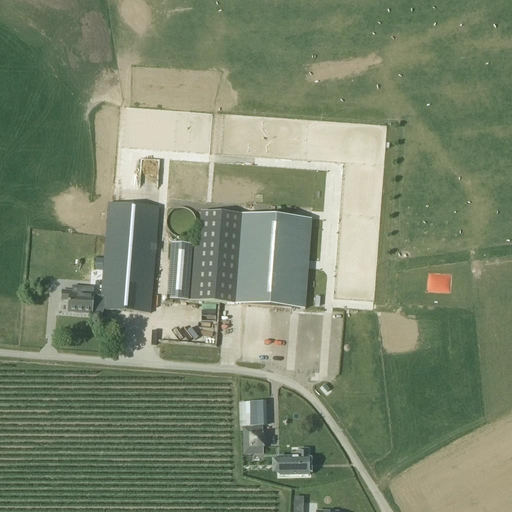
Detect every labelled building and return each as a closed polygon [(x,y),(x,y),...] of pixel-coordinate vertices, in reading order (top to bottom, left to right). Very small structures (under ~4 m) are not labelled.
[(159,208),(108,204),(101,297),(71,295),(71,292),(62,292),(61,301),(69,301),(68,313),(89,314),(90,308),(100,308),(100,310),(150,314),(152,291),(157,292),(159,267),(154,267),(159,208)] [(167,229),(167,230),(168,231),(169,233),(170,234),(171,235),(172,236),(173,237),(174,237),(176,238),(177,238),(178,239),(180,239),(181,239),(183,239),(184,238),(186,238),(187,237),(188,237),(190,236),(191,235),(192,234),(193,233),(194,232),(194,231),(195,229),(195,228),(196,226),(196,225),(196,223),(196,222),(195,221),(195,219),(195,218),(194,216),(193,215),(192,214),(191,213),(190,212),(189,211),(188,211),(186,210),(185,209),(183,209),(182,209),(180,209),(179,209),(178,209),(176,210),(175,210),(173,211),(172,212),(171,213),(170,214),(169,215),(168,216),(167,217),(167,219),(166,220),(166,221),(166,223),(166,224),(166,226),(166,227),(167,229)] [(234,305),(240,215),(200,212),(198,247),(193,247),(188,302),(234,305)] [(310,219),(240,215),(234,305),(304,309),(310,219)] [(192,246),(171,245),(167,300),(188,302),(192,246)] [(263,427),(263,402),(238,403),(238,427),(263,427)] [(263,429),(262,428),(244,428),(242,428),(243,455),(245,454),(250,454),(250,451),(263,451),(263,429)] [(307,451),(298,451),(298,458),(279,458),(279,477),(308,476),(308,458),(307,458),(307,451)]
